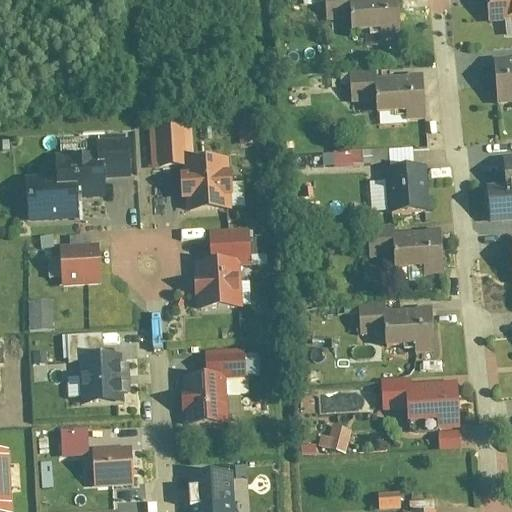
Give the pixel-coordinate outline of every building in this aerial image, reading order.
[(319,0),(320,20),(344,19),(342,0),(319,0)] [(342,0),(344,19),(345,31),(397,28),(395,0),(342,0)] [(511,0),(479,0),(482,23),(511,20),(511,0)] [(511,59),(486,61),(488,104),(510,103),(509,95),(511,95),(511,59)] [(347,103),(371,102),(369,82),(369,68),(345,69),(347,103)] [(372,122),(421,119),(419,79),(369,82),(371,102),(372,122)] [(243,127),(244,148),(262,147),(261,126),(243,127)] [(149,168),(181,167),(181,160),(180,128),(148,129),(149,168)] [(21,223),(73,221),(72,197),(99,196),(98,181),(123,180),(121,145),(86,146),(86,158),(49,159),(50,178),(19,179),(21,223)] [(386,152),(328,155),(328,170),(387,167),(386,152)] [(181,167),(182,217),(227,216),(226,158),(181,160),(181,167)] [(511,160),(495,161),(497,188),(478,190),(480,222),(511,219),(511,160)] [(384,214),(425,212),(422,165),(381,168),(384,214)] [(363,261),(387,260),(385,235),(385,225),(361,227),(363,261)] [(204,233),(205,262),(238,261),(251,260),(250,232),(204,233)] [(388,270),(435,267),(433,232),(385,235),(387,260),(388,270)] [(54,287),(99,285),(98,245),(53,247),(54,287)] [(190,262),(192,313),(240,311),(238,261),(205,262),(190,262)] [(26,333),(52,332),(51,302),(25,302),(26,333)] [(356,334),(376,333),(374,312),(374,302),(354,303),(356,334)] [(434,345),(431,308),(374,312),(376,333),(377,349),(434,345)] [(75,358),(100,357),(99,335),(61,336),(62,358),(75,358)] [(200,353),(201,378),(220,378),(243,377),(243,352),(200,353)] [(77,406),(117,405),(115,357),(100,357),(75,358),(77,406)] [(179,379),(181,427),(222,426),(220,378),(201,378),(179,379)] [(378,412),(398,411),(396,386),(396,379),(376,380),(378,412)] [(456,429),(453,382),(396,386),(398,411),(399,432),(434,430),(456,429)] [(330,428),(328,451),(353,454),(355,431),(330,428)] [(458,450),(456,429),(434,430),(436,451),(458,450)] [(60,461),(84,459),(83,431),(58,432),(60,461)] [(91,488),(131,487),(130,449),(90,450),(91,488)] [(0,511),(10,511),(8,456),(0,455),(0,511)] [(236,511),(234,476),(188,479),(189,511),(236,511)] [(385,505),(385,511),(401,511),(408,511),(408,503),(385,505)]
